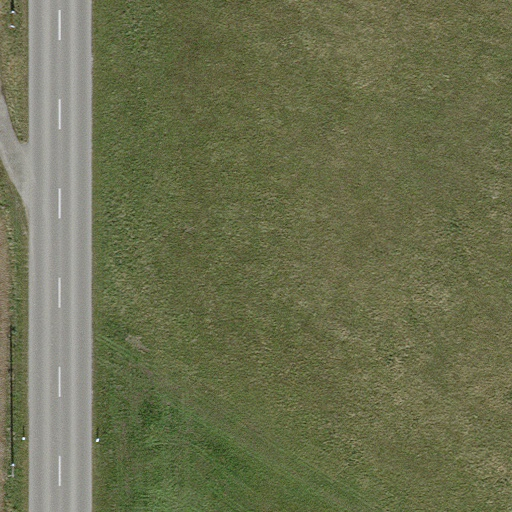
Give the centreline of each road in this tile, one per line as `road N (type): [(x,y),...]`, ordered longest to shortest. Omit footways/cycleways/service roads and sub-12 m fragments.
road 1 (tertiary): [(61,0),(62,511)]
road 2 (track): [(0,100),(10,158),(62,230)]
